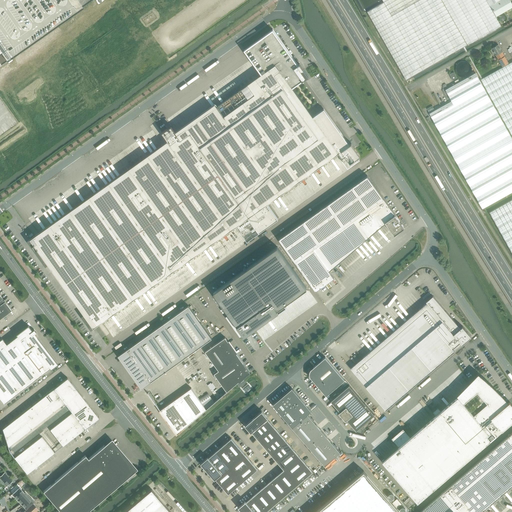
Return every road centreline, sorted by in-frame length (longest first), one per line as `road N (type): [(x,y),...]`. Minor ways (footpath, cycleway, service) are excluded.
road 1 (trunk): [(331,0),(511,297)]
road 2 (unclassified): [(0,210),(268,17),(283,14)]
road 3 (trunk): [(511,276),(342,0)]
road 4 (unclassified): [(428,256),(433,231),(283,14)]
road 5 (unclassified): [(290,372),(428,256)]
road 6 (unclassified): [(107,419),(65,367),(0,418)]
road 7 (unclassified): [(178,469),(290,372)]
road 8 (unclassified): [(428,256),(511,374)]
road 9 (tertiary): [(43,310),(121,410)]
road 10 (tertiary): [(125,407),(47,307)]
road 11 (unknown): [(323,307),(414,227)]
road 12 (unclassified): [(407,89),(511,29)]
